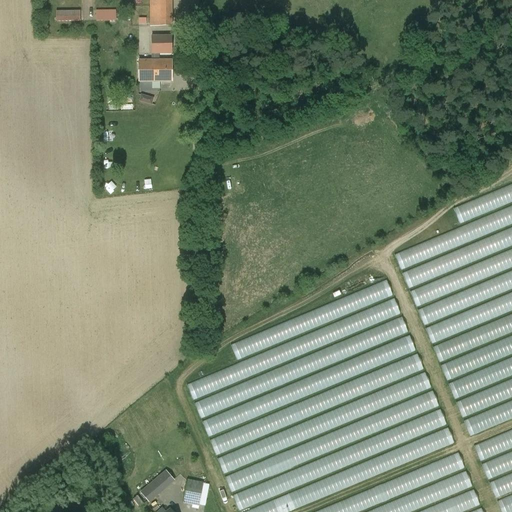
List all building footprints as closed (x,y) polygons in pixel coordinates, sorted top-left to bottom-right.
[(149,0),(149,16),(150,27),(172,27),(172,0),(149,0)] [(80,11),(56,11),(56,22),(80,22),(80,11)] [(116,11),(95,11),(96,21),(116,21),(116,11)] [(151,36),(151,55),(159,55),(172,55),(172,36),(151,36)] [(138,61),(139,83),(172,82),(172,60),(159,60),(159,55),(151,55),(151,60),(138,61)] [(141,94),(140,101),(152,105),(154,97),(141,94)] [(460,222),(511,202),(511,184),(454,206),(460,222)] [(400,266),(511,224),(511,206),(394,250),(400,266)] [(423,322),(511,288),(511,270),(417,306),(423,322)] [(236,357),(394,298),(388,282),(230,341),(236,357)] [(192,397),(402,318),(396,301),(186,380),(192,397)] [(511,312),(432,343),(438,359),(511,331),(511,312)] [(200,416),(409,335),(403,319),(194,399),(200,416)] [(446,377),(511,352),(511,334),(440,361),(446,377)] [(207,434),(417,354),(411,338),(201,418),(207,434)] [(511,355),(447,380),(453,396),(511,373),(511,355)] [(419,359),(211,445),(238,511),(307,511),(456,450),(419,359)] [(461,415),(511,395),(511,377),(455,399),(461,415)] [(511,397),(463,416),(469,433),(511,416),(511,397)] [(479,458),(511,445),(511,427),(473,442),(479,458)] [(481,511),(459,456),(324,511),(481,511)] [(511,469),(489,479),(495,495),(511,487),(511,469)] [(166,472),(141,493),(149,502),(174,481),(166,472)] [(209,486),(188,482),(185,494),(201,497),(200,505),(205,506),(209,486)] [(201,497),(185,494),(184,502),(200,505),(201,497)] [(144,504),(138,496),(134,499),(140,508),(144,504)]
